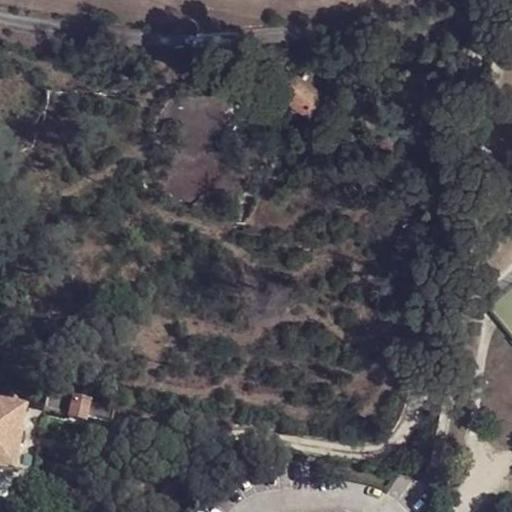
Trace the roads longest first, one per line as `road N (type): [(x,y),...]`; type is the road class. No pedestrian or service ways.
road 1 (track): [(502,0),(470,315),(440,439),(446,485),(476,466)]
road 2 (track): [(511,247),(496,271),(487,315),(465,511)]
